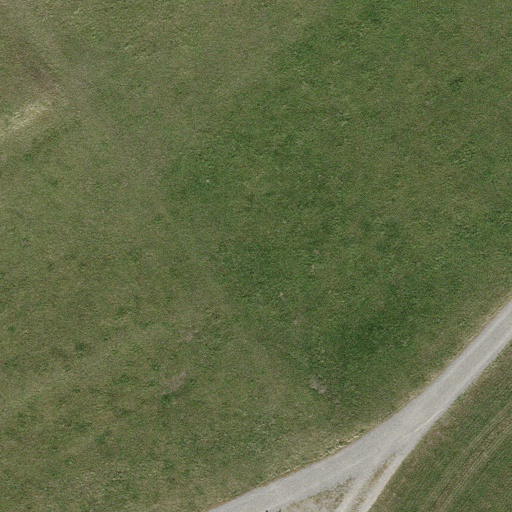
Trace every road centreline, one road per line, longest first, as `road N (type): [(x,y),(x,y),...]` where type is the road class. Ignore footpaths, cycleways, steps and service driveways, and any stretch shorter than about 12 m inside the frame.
road 1 (track): [(511,316),(344,511)]
road 2 (track): [(260,511),(391,451),(420,511)]
